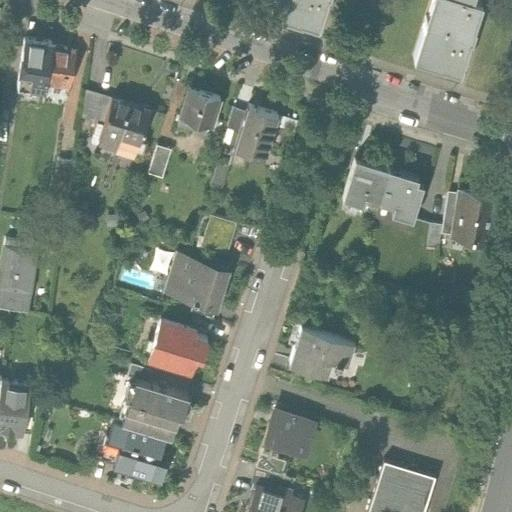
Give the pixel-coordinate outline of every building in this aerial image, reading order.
[(272,0),(269,11),(317,26),(324,0),(272,0)] [(479,0),(429,0),(412,56),(459,71),(468,39),(468,38),(471,39),(473,34),(475,27),(472,26),(482,1),(479,0)] [(51,42),(27,38),(21,76),(45,80),(51,42)] [(75,46),(51,42),(45,80),(69,83),(75,46)] [(221,94),(186,83),(176,111),(179,112),(176,120),(203,129),(206,121),(211,123),(221,94)] [(81,113),(101,119),(109,93),(84,84),(81,113)] [(149,104),(110,91),(109,93),(101,119),(95,136),(115,142),(118,131),(138,138),(149,104)] [(280,113),(245,102),(232,146),(266,156),(280,113)] [(241,107),(232,104),(225,124),(235,128),(241,107)] [(354,143),(344,140),(337,161),(348,164),(354,143)] [(169,145),(155,141),(147,168),(160,173),(169,145)] [(389,164),(355,154),(342,195),(363,201),(365,194),(380,199),(389,164)] [(71,156),(53,156),(52,191),(70,192),(71,156)] [(228,162),(217,158),(209,182),(220,185),(228,162)] [(418,173),(389,164),(380,199),(393,203),(391,209),(411,215),(421,181),(416,179),(418,173)] [(445,188),(440,229),(448,230),(447,235),(491,240),(491,236),(499,237),(505,195),(496,194),(497,191),(456,185),(455,189),(445,188)] [(144,207),(134,212),(139,220),(148,215),(144,207)] [(117,210),(105,211),(105,223),(117,223),(117,210)] [(37,239),(3,234),(0,252),(0,304),(27,309),(31,291),(38,246),(36,246),(37,239)] [(227,263),(174,247),(161,288),(193,298),(214,304),(227,263)] [(214,304),(193,298),(189,309),(192,310),(211,316),(214,304)] [(164,301),(161,312),(189,321),(192,310),(189,309),(164,301)] [(161,312),(158,311),(144,355),(189,369),(194,353),(200,355),(206,334),(194,330),(196,323),(189,321),(161,312)] [(353,337),(299,319),(290,348),(286,359),(326,371),(331,355),(346,359),(353,337)] [(134,376),(146,380),(150,368),(129,360),(125,373),(134,376)] [(0,376),(0,426),(20,429),(27,380),(0,376)] [(146,380),(134,376),(119,418),(165,433),(168,435),(173,422),(174,422),(177,412),(180,413),(187,393),(146,380)] [(265,421),(260,438),(263,439),(278,443),(304,451),(315,416),(271,402),(265,421)] [(116,445),(111,464),(159,479),(164,461),(157,459),(165,433),(119,418),(110,415),(106,434),(102,433),(103,441),(116,445)] [(103,441),(102,433),(100,432),(91,458),(111,464),(116,445),(103,441)] [(278,443),(263,439),(260,449),(274,453),(278,443)] [(274,453),(260,449),(255,463),(279,471),(284,456),(274,453)] [(382,456),(363,511),(420,511),(432,473),(382,456)] [(248,501),(244,511),(296,511),(303,494),(256,478),(248,501)]
